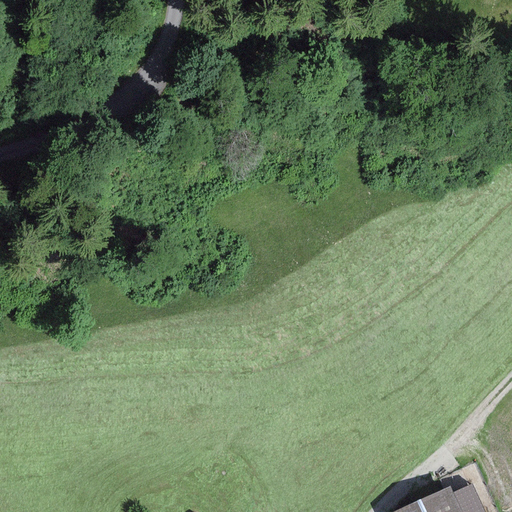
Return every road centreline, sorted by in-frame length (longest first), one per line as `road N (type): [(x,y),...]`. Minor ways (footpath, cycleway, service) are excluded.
road 1 (track): [(176,0),(157,65),(130,93),(0,151)]
road 2 (track): [(383,511),(511,380)]
